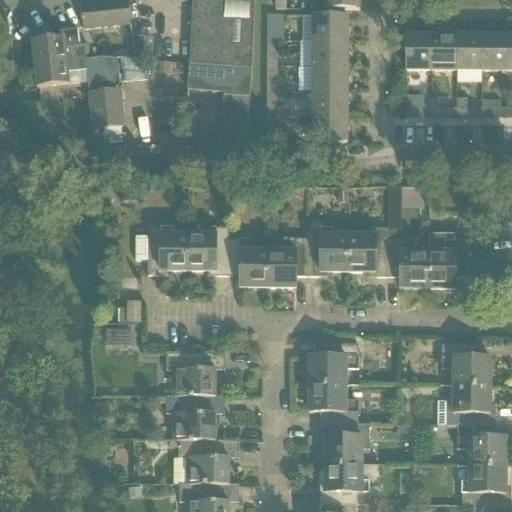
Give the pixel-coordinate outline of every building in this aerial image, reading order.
[(84,31),(132,26),(128,0),(81,5),(84,31)] [(192,0),(189,65),(252,70),(254,0),(192,0)] [(286,12),(286,0),(276,0),(276,12),(286,12)] [(360,12),(359,0),(325,0),(325,12),(360,12)] [(278,44),(278,18),(266,17),(267,43),(278,44)] [(347,44),(348,18),(312,18),(312,44),(347,44)] [(80,47),(78,30),(59,33),(60,40),(33,43),(35,66),(87,61),(85,47),(80,47)] [(431,73),(431,38),(405,38),(405,73),(431,73)] [(456,73),(456,38),(431,38),(431,73),(456,73)] [(481,73),(481,38),(456,38),(456,73),(481,73)] [(507,73),(507,39),(481,38),(481,73),(507,73)] [(278,69),(278,44),(267,43),(267,69),(278,69)] [(347,69),(347,44),(312,44),(312,69),(347,69)] [(124,128),(117,60),(104,59),(87,61),(35,66),(38,89),(69,86),(68,74),(87,72),(93,131),(124,128)] [(158,76),(170,75),(170,65),(159,64),(158,76)] [(246,150),(252,70),(189,65),(188,91),(224,93),(220,149),(246,150)] [(278,94),(278,69),(267,69),(267,94),(278,94)] [(347,94),(347,69),(312,69),(312,94),(347,94)] [(278,119),(278,94),(267,94),(267,119),(278,119)] [(347,119),(347,94),(312,94),(312,119),(347,119)] [(431,120),(431,111),(405,110),(405,120),(431,120)] [(456,120),(456,111),(431,111),(431,120),(456,120)] [(481,120),(481,111),(456,111),(456,120),(481,120)] [(506,120),(506,111),(481,111),(481,120),(506,120)] [(278,145),(278,119),(267,119),(267,145),(278,145)] [(347,145),(347,119),(312,119),(312,145),(347,145)] [(158,136),(158,149),(182,149),(182,136),(182,125),(179,125),(159,124),(159,136),(158,136)] [(464,189),(464,205),(477,205),(477,190),(464,189)] [(389,190),(389,204),(398,204),(398,190),(389,190)] [(338,194),(338,204),(347,204),(347,194),(338,194)] [(308,231),(308,280),(321,280),(321,275),(348,275),(348,238),(332,238),(323,238),(323,231),(323,227),(320,224),(312,224),(310,227),(309,231),(308,231)] [(135,239),(135,263),(147,263),(147,278),(161,279),(161,274),(167,274),(188,274),(188,237),(173,237),(161,237),(161,229),(147,229),(147,239),(135,239)] [(188,237),(188,274),(214,274),(214,279),(228,279),(228,241),(229,241),(229,229),(215,229),(204,230),(204,237),(188,237)] [(308,280),(308,231),(307,231),(307,241),(283,241),(283,253),(268,253),(268,290),(296,291),(296,280),(308,280)] [(348,238),(348,275),(374,275),(374,280),(388,280),(388,231),(376,231),(375,239),(365,239),(348,238)] [(388,231),(388,280),(400,280),(400,291),(428,291),(428,255),(416,254),(412,254),(412,242),(398,242),(388,242),(388,231)] [(428,255),(428,291),(456,292),(456,280),(468,280),(468,243),(455,243),(455,236),(428,236),(428,242),(428,255)] [(228,241),(228,279),(240,279),(240,290),(268,290),(268,253),(252,253),(252,241),(229,241),(228,241)] [(107,332),(107,348),(130,348),(130,332),(107,332)] [(358,372),(358,347),(320,347),(320,359),(309,359),(309,387),(346,387),(346,372),(358,372)] [(490,388),(490,360),(479,360),(479,348),(441,347),(441,372),(453,372),(453,388),(490,388)] [(225,367),(225,355),(166,354),(166,372),(174,372),(173,398),(214,399),(215,367),(225,367)] [(358,427),(358,403),(346,403),(346,387),(309,387),(308,415),(320,415),(320,427),(358,427)] [(490,415),(490,388),(453,388),(453,404),(437,404),(436,428),(456,428),(495,428),(495,415),(490,415)] [(224,411),(224,399),(214,399),(173,398),(165,398),(165,418),(173,418),(173,442),(180,443),(214,443),(215,411),(224,411)] [(369,452),(369,441),(370,428),(358,427),(320,427),(320,440),(325,440),(324,467),(362,467),(362,452),(369,452)] [(506,468),(506,440),(495,440),(495,428),(456,428),(456,452),(468,452),(468,468),(506,468)] [(413,429),(397,429),(397,444),(413,444),(413,429)] [(180,443),(180,463),(187,463),(187,487),(228,488),(229,456),(238,456),(238,443),(214,443),(180,443)] [(362,483),(362,467),(324,467),(324,494),(319,494),(319,507),(358,507),(369,508),(369,494),(369,483),(362,483)] [(505,495),(506,468),(468,468),(468,484),(461,483),(461,495),(461,508),(472,508),(510,508),(511,495),(505,495)] [(180,487),(180,506),(187,506),(186,511),(228,511),(228,500),(238,500),(238,488),(228,488),(187,487),(180,487)] [(141,489),(128,490),(129,499),(141,498),(141,489)]
